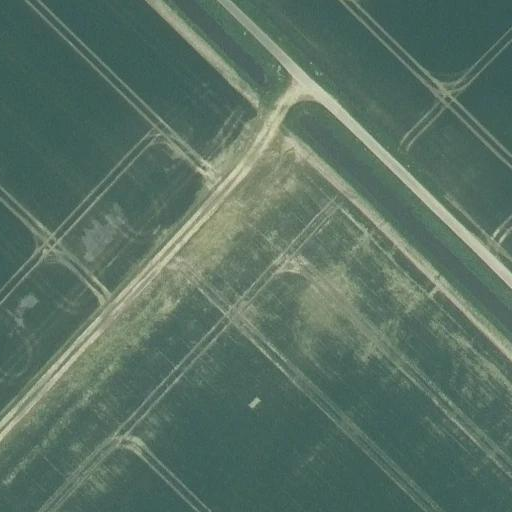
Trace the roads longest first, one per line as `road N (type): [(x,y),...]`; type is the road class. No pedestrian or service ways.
road 1 (track): [(0,433),(229,184),(302,80)]
road 2 (track): [(511,285),(220,0)]
